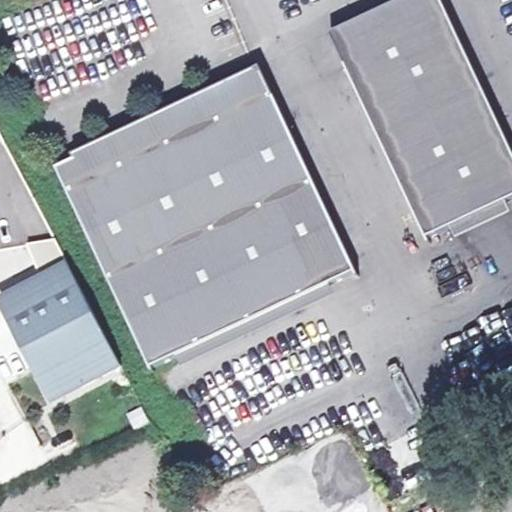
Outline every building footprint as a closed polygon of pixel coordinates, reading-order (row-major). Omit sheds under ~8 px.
[(511,135),(448,0),(410,0),(342,32),(438,235),(511,199),(511,135)] [(72,164),(57,171),(152,370),(357,273),(260,70),(249,75),(251,80),(211,99),(209,94),(198,99),(200,104),(160,122),(158,118),(147,123),(150,128),(109,145),(107,142),(96,147),(99,152),(72,164)] [(70,159),(72,164),(99,152),(96,147),(70,159)] [(69,268),(4,304),(40,371),(52,365),(70,397),(122,370),(69,268)] [(52,365),(40,371),(56,403),(70,397),(52,365)] [(270,477),(243,483),(249,508),(276,502),(270,477)]
